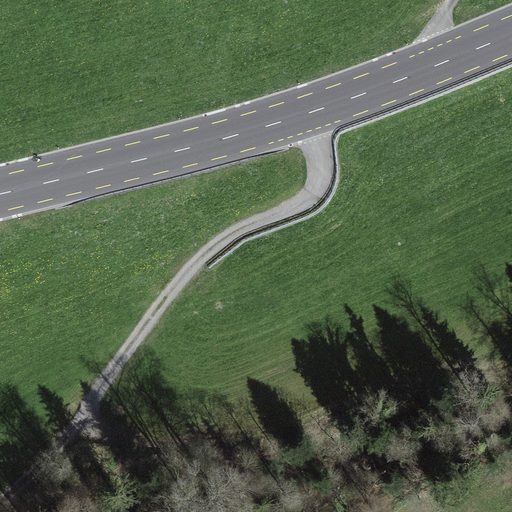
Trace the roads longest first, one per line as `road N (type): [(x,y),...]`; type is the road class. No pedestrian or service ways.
road 1 (track): [(307,110),(330,184),(317,207),(214,257),(72,442),(1,511)]
road 2 (primary): [(511,35),(173,153),(0,193)]
